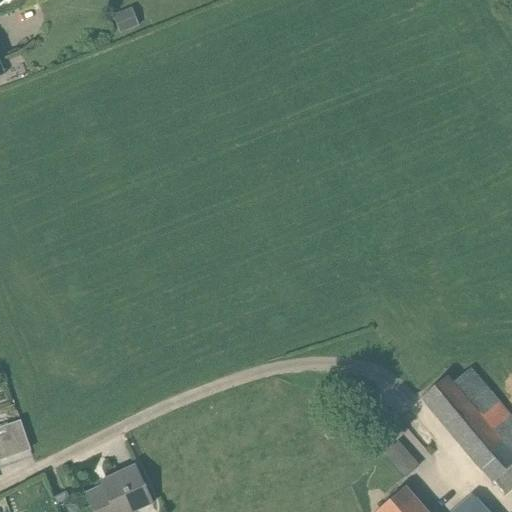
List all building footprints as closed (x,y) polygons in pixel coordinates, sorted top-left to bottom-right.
[(138,27),(131,9),(113,16),(121,34),(138,27)] [(454,387),(446,378),(421,398),(505,495),(511,489),(511,421),(470,373),(454,387)] [(0,461),(18,455),(8,426),(0,429),(0,461)] [(397,443),(395,445),(385,453),(406,478),(418,467),(397,443)] [(133,511),(152,504),(135,467),(99,483),(101,488),(85,495),(92,511),(133,511)] [(375,511),(485,511),(472,496),(453,511),(424,511),(404,488),(375,511)] [(66,492),(46,501),(50,510),(70,501),(66,492)]
